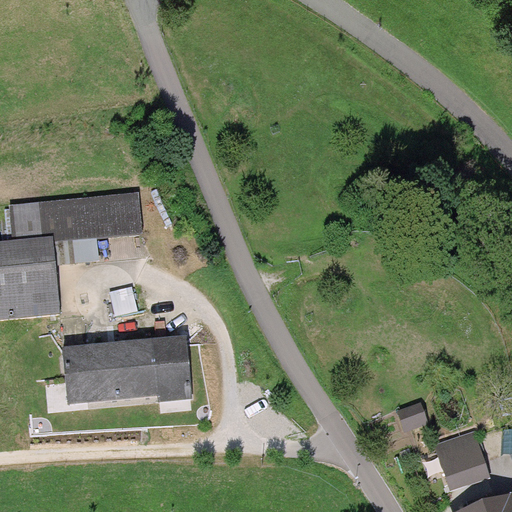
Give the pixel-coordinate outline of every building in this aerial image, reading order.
[(138,193),(8,205),(12,243),(53,239),(53,243),(142,235),(138,193)] [(12,243),(0,243),(0,320),(60,315),(53,243),(53,239),(12,243)] [(187,337),(64,348),(69,404),(158,397),(159,402),(192,399),(187,337)] [(422,407),(399,415),(405,433),(429,425),(422,407)] [(475,431),(435,445),(451,492),(491,478),(475,431)] [(511,511),(511,495),(463,511),(511,511)]
